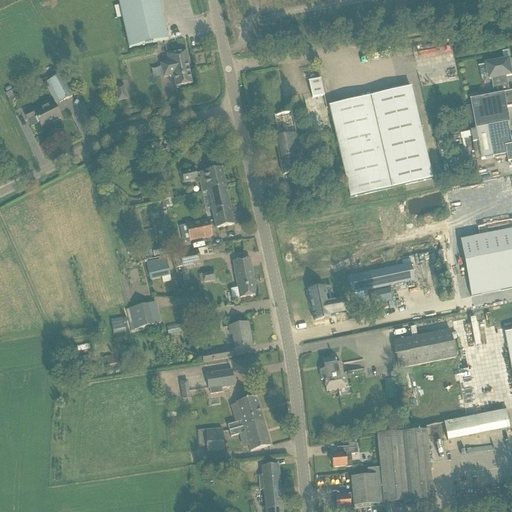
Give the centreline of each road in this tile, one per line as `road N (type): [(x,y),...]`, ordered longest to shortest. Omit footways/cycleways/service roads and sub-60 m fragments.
road 1 (residential): [(306,511),(285,325),(237,107)]
road 2 (unclassified): [(0,193),(142,130),(237,107)]
